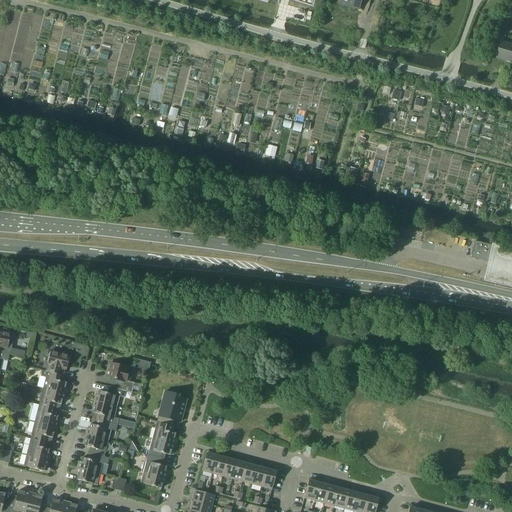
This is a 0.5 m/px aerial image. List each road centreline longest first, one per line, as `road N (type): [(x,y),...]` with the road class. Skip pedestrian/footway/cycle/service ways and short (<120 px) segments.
road 1 (primary): [(511,296),(284,253),(0,221)]
road 2 (primary): [(0,245),(180,262),(511,311)]
road 3 (unclassified): [(511,98),(150,0)]
road 4 (residential): [(167,511),(188,434),(197,427),(296,462)]
road 5 (residential): [(58,484),(93,344)]
